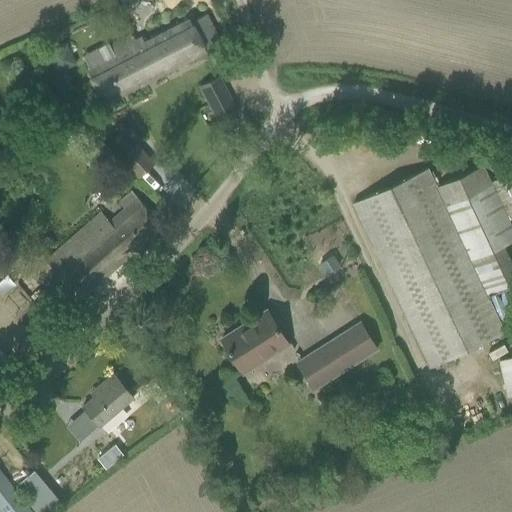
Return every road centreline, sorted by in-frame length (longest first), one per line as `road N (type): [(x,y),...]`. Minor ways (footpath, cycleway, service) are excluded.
road 1 (unclassified): [(0,412),(205,223),(272,147),(281,107),(275,67),(250,4)]
road 2 (unknown): [(275,67),(382,71),(511,107)]
